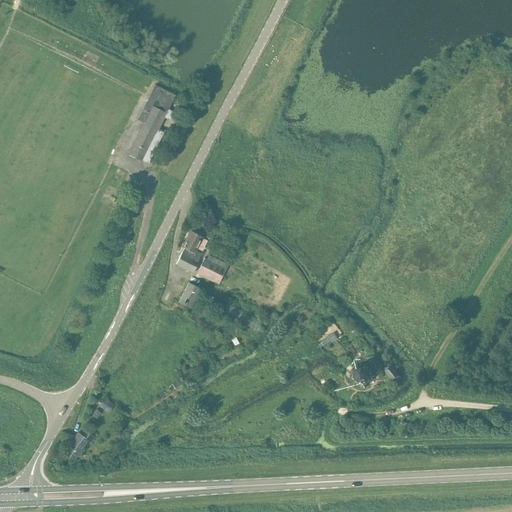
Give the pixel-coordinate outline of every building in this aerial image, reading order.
[(142,161),(149,164),(164,132),(158,130),(164,118),(170,121),(174,113),(168,110),(175,95),(155,85),(137,120),(143,123),(128,154),(142,161)] [(176,265),(193,274),(198,264),(197,264),(202,254),(196,251),(203,238),(190,232),(182,248),(184,249),(181,255),(181,254),(176,265)] [(197,274),(218,285),(228,265),(209,255),(207,259),(204,258),(197,274)] [(201,289),(189,283),(179,303),(190,309),(201,289)] [(228,302),(220,316),(256,335),(263,321),(228,302)] [(352,379),(358,385),(366,384),(372,377),(370,369),(364,365),(355,366),(352,372),(352,379)] [(391,381),(394,384),(401,377),(399,375),(392,365),(384,372),(391,381)] [(163,392),(157,396),(160,401),(167,396),(163,392)] [(115,406),(104,398),(99,405),(109,412),(115,406)] [(101,413),(96,409),(91,416),(96,419),(101,413)] [(63,455),(74,462),(88,441),(90,443),(94,438),(85,432),(82,436),(78,434),(63,455)]
